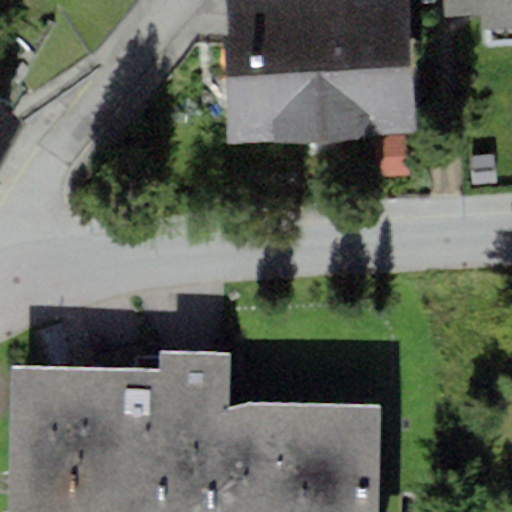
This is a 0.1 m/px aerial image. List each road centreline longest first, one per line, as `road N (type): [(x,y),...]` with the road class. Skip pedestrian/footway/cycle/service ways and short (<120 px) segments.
road 1 (residential): [(23,280),(511,243)]
road 2 (residential): [(186,0),(114,76),(56,173),(23,280)]
